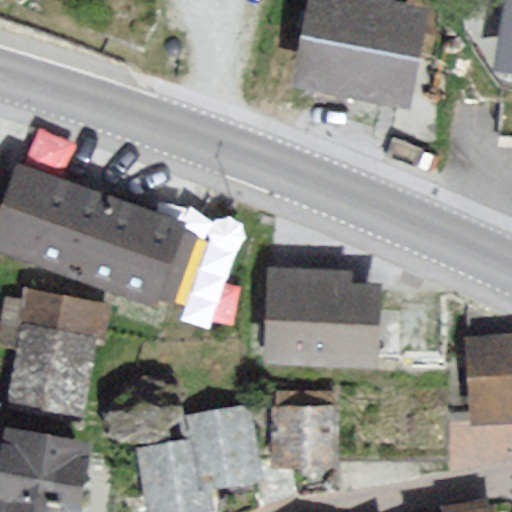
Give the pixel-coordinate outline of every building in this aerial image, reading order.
[(404,99),(420,11),(360,0),(313,0),(300,80),(404,99)] [(511,97),(503,97),(503,136),(511,136),(511,97)] [(83,192),(24,170),(0,233),(0,243),(163,305),(190,232),(83,192)] [(347,275),(271,271),(267,354),(370,359),(374,291),(346,289),(347,275)] [(101,307),(38,293),(15,397),(78,411),(82,395),(96,327),(101,307)] [(511,417),(511,338),(471,341),(478,420),(511,417)] [(254,474),(242,407),(186,417),(191,440),(138,450),(149,511),(183,511),(205,508),(201,484),(228,479),(254,474)] [(331,461),(331,407),(274,407),(274,461),(331,461)] [(84,443),(14,431),(0,511),(72,511),(80,465),(84,443)]
